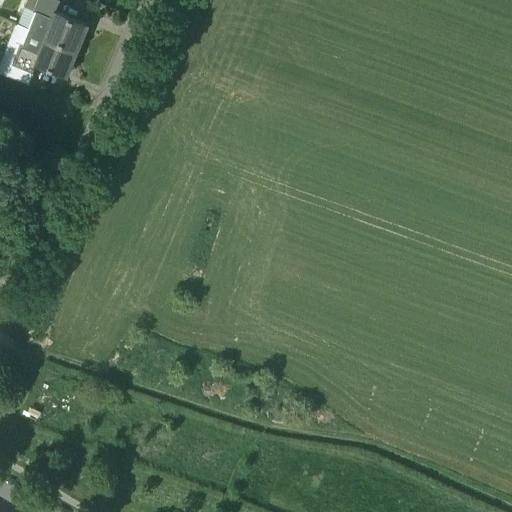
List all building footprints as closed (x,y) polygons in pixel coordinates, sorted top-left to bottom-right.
[(59,0),(36,0),(36,1),(55,9),(59,0)] [(87,24),(55,10),(55,9),(36,1),(32,10),(51,18),(44,35),(77,49),(87,24)] [(44,35),(31,30),(25,43),(28,44),(27,48),(36,52),(44,35)] [(77,49),(44,35),(36,52),(27,48),(18,44),(14,54),(34,62),(34,60),(66,73),(77,49)] [(9,40),(1,59),(10,63),(14,54),(18,44),(9,40)] [(34,62),(14,54),(11,63),(30,71),(34,62)]
